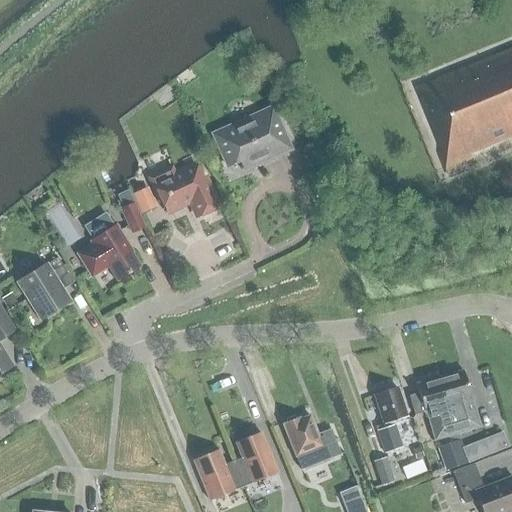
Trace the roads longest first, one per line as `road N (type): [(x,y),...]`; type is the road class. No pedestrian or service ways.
road 1 (residential): [(143,350),(226,335),(346,331),(454,308),(511,311)]
road 2 (residential): [(0,431),(143,350)]
road 3 (residential): [(143,350),(132,317),(246,270)]
